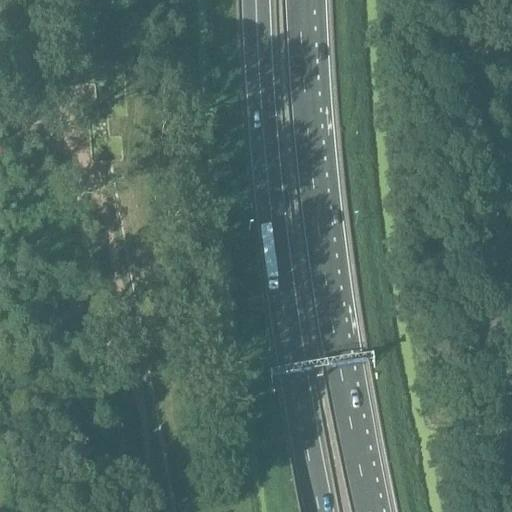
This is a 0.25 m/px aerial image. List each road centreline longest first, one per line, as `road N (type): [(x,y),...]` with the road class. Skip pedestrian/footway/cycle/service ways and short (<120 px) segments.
road 1 (motorway): [(368,511),(318,234),(296,0)]
road 2 (motorway): [(253,0),(272,244),(318,511)]
